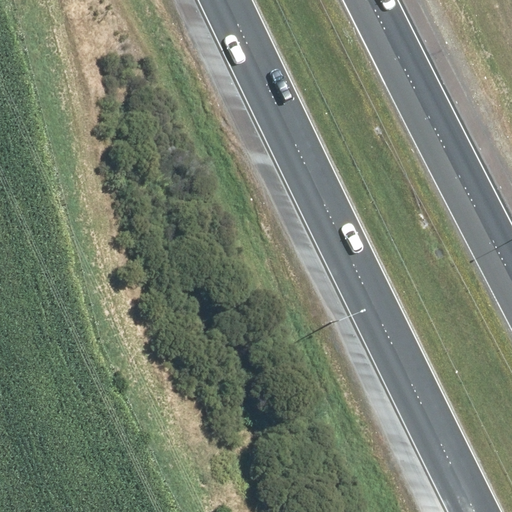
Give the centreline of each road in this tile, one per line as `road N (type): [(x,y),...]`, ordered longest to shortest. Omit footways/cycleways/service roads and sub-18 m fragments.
road 1 (motorway): [(467,511),(328,244),(215,0)]
road 2 (motorway): [(372,0),(511,276)]
